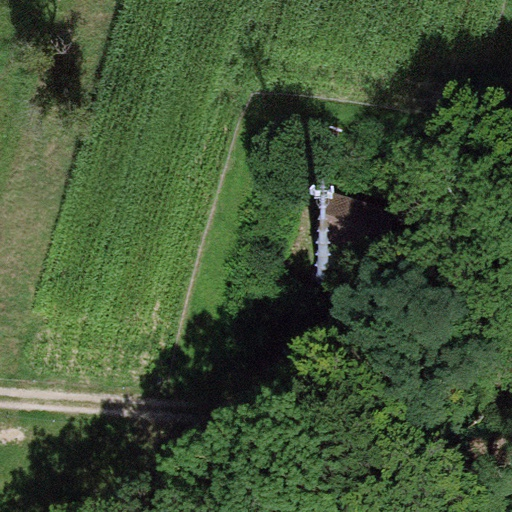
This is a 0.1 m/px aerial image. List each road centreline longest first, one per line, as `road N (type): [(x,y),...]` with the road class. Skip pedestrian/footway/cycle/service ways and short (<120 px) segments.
road 1 (track): [(296,420),(452,230),(511,139)]
road 2 (track): [(0,398),(296,420)]
